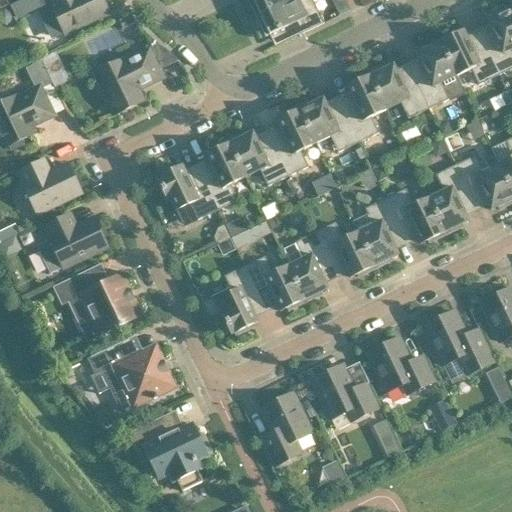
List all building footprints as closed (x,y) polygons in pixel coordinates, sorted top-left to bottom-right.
[(23,0),(10,6),(18,22),(38,13),(52,7),(56,16),(44,21),(53,39),(65,34),(65,35),(66,34),(65,33),(107,13),(108,14),(109,14),(107,9),(111,7),(107,0),(23,0)] [(247,0),(255,17),(291,0),(247,0)] [(291,0),(255,17),(265,38),(293,25),(299,36),(324,24),(312,0),(291,0)] [(492,32),(480,37),(499,76),(511,69),(511,51),(511,50),(511,49),(511,12),(509,6),(492,14),(494,17),(487,21),(492,32)] [(1,13),(0,15),(0,18),(1,22),(7,24),(12,22),(13,17),(11,12),(5,11),(1,13)] [(123,30),(137,23),(131,15),(119,21),(123,30)] [(479,86),(499,76),(480,37),(469,43),(464,32),(457,35),(455,32),(439,40),(456,77),(471,69),(479,86)] [(441,84),(456,77),(439,40),(422,48),(423,51),(416,55),(422,65),(410,71),(429,110),(449,100),(441,84)] [(96,74),(115,115),(143,102),(138,90),(162,78),(150,53),(148,51),(124,62),(123,60),(96,74)] [(387,69),(385,66),(368,74),(386,110),(401,103),(409,119),(429,110),(410,71),(399,76),(394,65),(387,69)] [(371,118),(386,110),(368,74),(352,82),(353,85),(346,88),(351,99),(340,105),(359,144),(379,134),(371,118)] [(53,116),(40,88),(16,100),(15,98),(0,104),(0,137),(6,148),(10,146),(12,151),(24,145),(22,141),(33,135),(30,128),(53,116)] [(506,94),(500,97),(505,108),(511,105),(506,94)] [(505,108),(500,97),(491,101),(496,113),(505,108)] [(339,153),(359,144),(340,105),(329,110),(323,99),(316,103),(315,99),(298,107),(316,144),(331,137),(339,153)] [(511,105),(502,110),(505,117),(510,118),(511,117),(511,105)] [(301,151),(316,144),(298,107),(281,116),(283,119),(276,122),(281,133),(270,138),(288,177),(308,168),(301,151)] [(477,121),(467,126),(474,141),(484,136),(477,121)] [(444,124),(439,127),(443,137),(453,133),(450,126),(444,124)] [(246,136),(245,133),(228,141),(245,178),(261,171),(268,187),(288,177),(270,138),(258,144),(253,133),(246,136)] [(442,139),(429,145),(434,155),(439,157),(448,153),(442,139)] [(511,139),(506,142),(511,153),(511,159),(499,165),(511,192),(511,139)] [(230,185),(245,178),(228,141),(211,149),(212,152),(205,156),(211,167),(199,172),(218,211),(238,201),(230,185)] [(376,155),(367,158),(373,170),(385,165),(381,157),(376,155)] [(500,210),(511,204),(511,192),(499,165),(484,173),(476,157),(456,166),(475,205),(486,200),(491,211),(498,207),(500,210)] [(74,177),(68,165),(67,166),(67,167),(54,173),(53,176),(50,174),(43,161),(20,173),(26,186),(24,187),(37,215),(38,214),(38,213),(80,193),(80,194),(81,193),(79,189),(83,187),(78,175),(74,177)] [(436,176),(444,192),(429,199),(446,236),(463,228),(462,225),(469,221),(463,211),(475,205),(456,166),(436,176)] [(218,211),(199,172),(188,178),(183,167),(176,170),(174,167),(158,174),(160,178),(157,179),(158,183),(155,184),(163,200),(166,199),(168,202),(171,201),(176,211),(190,205),(198,221),(218,211)] [(384,167),(374,172),(378,182),(385,179),(387,174),(384,167)] [(429,244),(446,236),(429,199),(414,207),(406,190),(386,200),(404,239),(416,234),(421,244),(428,241),(429,244)] [(393,244),(404,239),(386,200),(366,210),(369,215),(354,223),(359,233),(358,233),(376,270),(393,262),(391,259),(398,255),(393,244)] [(50,241),(37,247),(50,275),(65,268),(64,267),(106,247),(106,248),(107,247),(105,243),(110,241),(104,229),(99,231),(94,219),(93,220),(93,221),(80,227),(79,230),(76,228),(69,215),(46,226),(52,240),(50,241)] [(225,225),(230,237),(247,229),(242,218),(225,225)] [(273,220),(266,223),(270,231),(277,228),(273,220)] [(14,223),(3,229),(8,240),(19,234),(14,223)] [(266,223),(232,239),(237,250),(271,234),(266,223)] [(218,227),(215,236),(218,243),(230,237),(225,225),(224,224),(218,227)] [(359,278),(376,270),(358,233),(343,240),(336,224),(315,234),(334,273),(346,267),(351,278),(358,275),(359,278)] [(295,243),(303,260),(288,267),(306,304),(323,295),(321,292),(328,289),(323,278),(334,273),(315,234),(295,243)] [(16,237),(0,244),(6,257),(19,251),(20,246),(16,237)] [(231,238),(218,244),(224,256),(236,250),(231,238)] [(289,312),(306,304),(288,267),(273,274),(265,258),(245,267),(264,306),(275,301),(280,312),(287,309),(289,312)] [(253,312),(264,306),(245,267),(225,277),(233,293),(215,302),(213,298),(202,303),(210,319),(221,314),(223,316),(220,317),(227,333),(230,332),(232,335),(235,334),(237,337),(252,329),(251,326),(258,323),(253,312)] [(82,276),(55,289),(62,305),(70,301),(78,318),(88,312),(100,336),(119,327),(120,329),(123,327),(122,325),(141,316),(134,301),(135,300),(130,290),(129,291),(121,275),(90,290),(82,276)] [(501,343),(511,337),(511,289),(482,303),(501,343)] [(443,367),(444,366),(452,382),(467,375),(468,376),(493,364),(477,331),(466,337),(454,312),(424,327),(443,367)] [(387,394),(403,386),(408,395),(433,383),(421,358),(410,364),(398,339),(368,354),(387,394)] [(117,347),(89,360),(97,376),(102,374),(121,414),(134,408),(153,399),(154,400),(158,398),(157,397),(176,388),(168,372),(169,372),(164,362),(163,362),(156,347),(145,352),(124,362),(117,347)] [(331,421),(348,413),(352,422),(377,410),(365,385),(354,391),(342,366),(312,381),(331,421)] [(498,370),(488,375),(492,385),(503,380),(498,370)] [(311,434),(292,394),(262,409),(274,433),(262,439),(276,467),(301,455),(295,442),(311,434)] [(446,401),(430,409),(442,432),(458,425),(446,401)] [(170,415),(130,435),(138,452),(144,449),(159,479),(173,472),(182,492),(203,482),(198,471),(201,470),(197,461),(208,456),(207,453),(211,451),(204,435),(199,437),(197,433),(195,435),(192,428),(194,427),(193,424),(178,431),(170,415)] [(385,422),(373,427),(379,438),(390,432),(385,422)]
